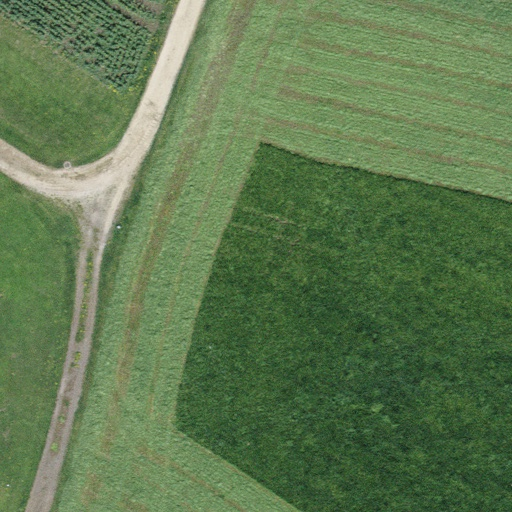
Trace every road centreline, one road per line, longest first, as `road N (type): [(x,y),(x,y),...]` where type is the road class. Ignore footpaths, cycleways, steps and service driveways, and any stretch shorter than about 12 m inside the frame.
road 1 (track): [(100,196),(27,511)]
road 2 (track): [(100,196),(177,0)]
